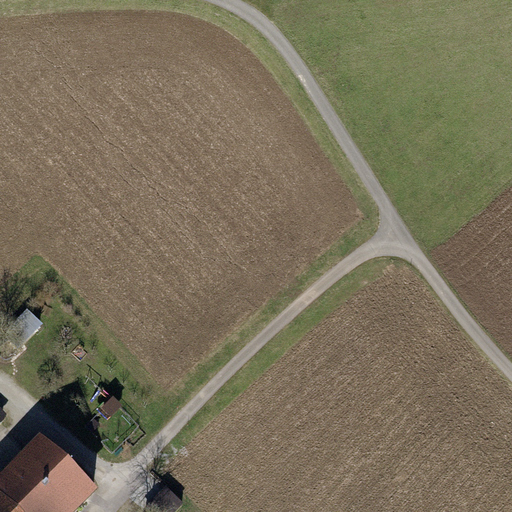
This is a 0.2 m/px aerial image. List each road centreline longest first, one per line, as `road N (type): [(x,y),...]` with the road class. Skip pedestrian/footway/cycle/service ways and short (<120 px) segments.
road 1 (unclassified): [(224,0),(245,8),(289,50),(400,230),(511,370)]
road 2 (track): [(96,511),(124,472),(328,280),(400,230)]
